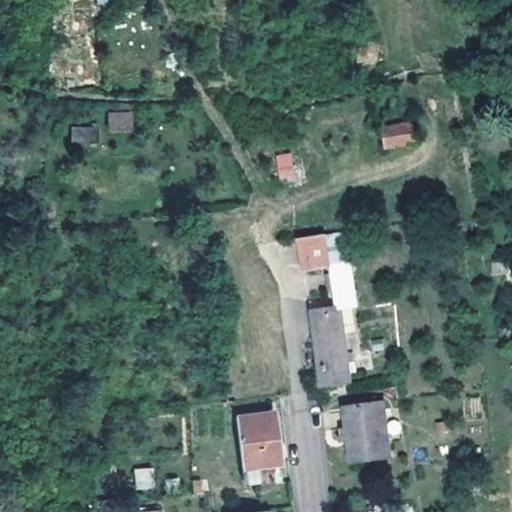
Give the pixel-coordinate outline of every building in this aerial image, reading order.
[(108,112),(108,133),(133,133),(134,112),(108,112)] [(409,119),(381,123),(385,144),(412,139),(409,119)] [(71,126),(71,143),(98,144),(98,127),(71,126)] [(279,181),(295,178),(290,152),(274,155),(279,181)] [(504,183),(493,185),(495,194),(506,191),(504,183)] [(511,211),(506,191),(495,194),(500,213),(511,211)] [(204,224),(188,226),(189,237),(206,236),(204,224)] [(304,269),(320,267),(330,266),(326,239),(326,235),(299,240),(300,243),(304,269)] [(496,254),(511,252),(508,242),(494,245),(496,254)] [(330,266),(320,267),(325,298),(309,301),(310,310),(337,305),(330,266)] [(349,378),(337,305),(310,310),(320,382),(349,378)] [(349,378),(320,382),(321,388),(350,384),(349,378)] [(345,407),(348,427),(350,440),(352,463),(392,457),(385,402),(358,405),(345,407)] [(275,412),(236,416),(241,467),(281,461),(275,412)] [(134,488),(154,488),(154,468),(134,468),(134,488)]
